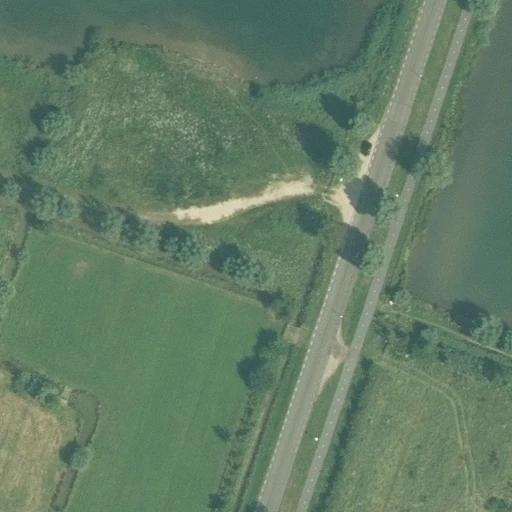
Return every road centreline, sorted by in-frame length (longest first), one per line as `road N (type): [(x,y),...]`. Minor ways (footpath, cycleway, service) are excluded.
road 1 (tertiary): [(267,511),(438,0)]
road 2 (track): [(0,179),(153,225),(210,227),(317,189),(400,218)]
road 3 (track): [(284,333),(413,374)]
